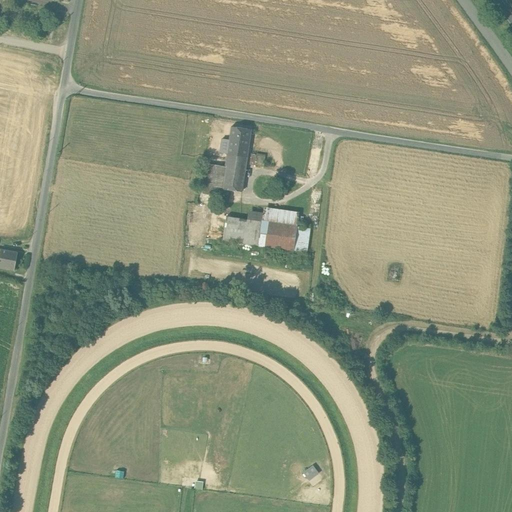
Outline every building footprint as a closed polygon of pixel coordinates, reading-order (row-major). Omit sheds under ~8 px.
[(231,128),(228,144),(248,148),(251,131),(231,128)] [(221,189),(241,192),(248,148),(228,144),(221,143),(220,152),(227,153),(225,167),(207,164),(203,194),(220,196),(221,189)] [(250,153),(249,164),(263,166),(265,155),(250,153)] [(261,222),(297,228),(299,213),(263,207),(262,213),(261,222)] [(246,220),(261,222),(262,213),(247,210),(246,220)] [(225,216),(221,241),(257,246),(261,222),(246,220),(225,216)] [(261,222),(257,246),(293,252),(297,228),(261,222)] [(309,230),(297,228),(293,252),(305,254),(309,230)] [(0,255),(0,271),(14,274),(17,258),(0,255)] [(313,464),(303,472),(309,480),(319,473),(313,464)]
